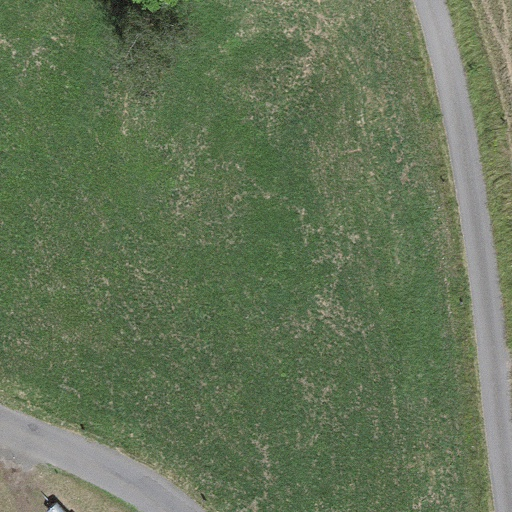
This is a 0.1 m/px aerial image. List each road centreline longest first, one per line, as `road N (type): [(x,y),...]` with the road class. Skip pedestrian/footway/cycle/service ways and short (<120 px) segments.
road 1 (track): [(431,0),(476,211),(511,498)]
road 2 (residential): [(0,426),(117,474),(175,511)]
